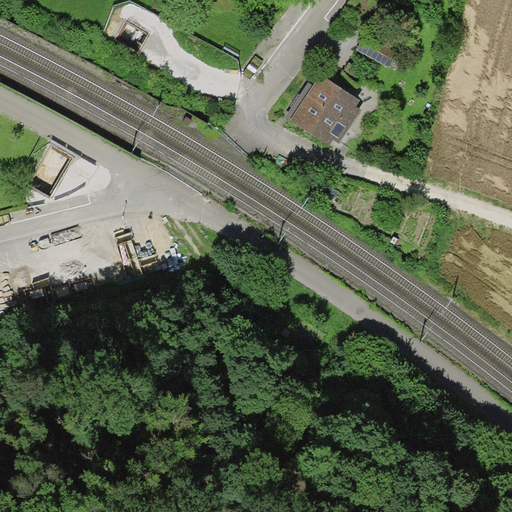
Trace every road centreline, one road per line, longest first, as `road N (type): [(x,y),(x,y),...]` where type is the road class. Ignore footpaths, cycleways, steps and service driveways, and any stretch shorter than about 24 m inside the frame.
road 1 (unclassified): [(150,184),(411,346),(511,427)]
road 2 (track): [(511,217),(281,146),(260,138),(250,118)]
road 3 (residential): [(0,101),(150,184)]
road 4 (residential): [(0,230),(121,200),(150,184)]
road 5 (residential): [(250,118),(336,0)]
